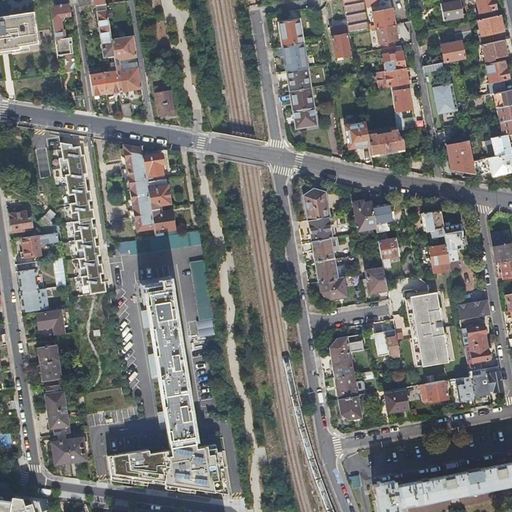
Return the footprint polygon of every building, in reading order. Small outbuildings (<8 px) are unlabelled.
[(343,0),(348,23),(349,31),(368,28),(364,6),(363,0),(343,0)] [(414,0),(417,13),(424,12),(421,0),(414,0)] [(465,2),(464,0),(450,0),(450,1),(440,3),(443,20),(463,16),(461,5),(465,4),(465,2)] [(475,0),(478,11),(495,7),(493,0),(475,0)] [(97,12),(100,37),(111,35),(106,2),(103,3),(91,4),(93,12),(97,12)] [(55,38),(57,54),(73,51),(72,42),(71,36),(64,37),(63,28),(62,29),(59,15),(70,14),(68,3),(50,6),(55,38)] [(373,11),(376,27),(395,24),(392,8),(373,11)] [(503,30),(500,14),(477,19),(481,34),(479,34),(480,41),(503,36),(502,30),(503,30)] [(282,24),(285,46),(303,43),(299,20),(282,24)] [(469,22),(455,25),(456,33),(470,30),(469,22)] [(347,33),(349,33),(349,31),(348,23),(331,26),(336,55),(350,53),(347,33)] [(382,42),(383,48),(396,46),(395,40),(398,40),(395,24),(376,27),(378,43),(382,42)] [(441,44),(444,61),(457,58),(462,57),(464,57),(460,40),(465,39),(466,44),(473,43),(472,38),(470,30),(456,33),(457,41),(441,44)] [(114,53),(115,60),(116,64),(119,64),(118,60),(136,57),(132,36),(111,39),(112,41),(114,53)] [(506,54),(503,39),(482,44),(485,60),(494,58),(494,56),(506,54)] [(103,55),(114,53),(112,41),(101,42),(103,55)] [(303,43),(285,46),(289,71),(307,67),(303,43)] [(386,70),(404,67),(400,45),(396,46),(383,48),(384,54),(383,54),(386,70)] [(505,68),(503,59),(485,63),(491,93),(493,93),(505,91),(503,79),(508,78),(506,68),(505,68)] [(137,61),(119,64),(120,69),(138,66),(137,61)] [(445,131),(441,113),(454,110),(448,81),(435,83),(433,73),(446,71),(444,61),(423,65),(436,133),(445,131)] [(119,64),(116,64),(116,70),(120,91),(141,88),(138,66),(120,69),(119,64)] [(102,66),(89,68),(93,95),(107,93),(103,72),(102,66)] [(307,67),(289,71),(292,90),(310,87),(307,67)] [(407,83),(410,83),(409,76),(405,77),(404,67),(386,70),(378,72),(380,87),(387,86),(388,86),(391,86),(404,84),(406,84),(407,83)] [(103,72),(107,93),(120,91),(116,70),(103,72)] [(407,89),(406,84),(404,84),(391,86),(394,111),(395,119),(397,127),(397,129),(398,130),(404,129),(402,118),(412,117),(408,88),(407,89)] [(153,88),(158,116),(173,113),(169,91),(167,91),(166,85),(153,88)] [(295,110),(314,107),(310,87),(292,90),(295,110)] [(493,93),(496,107),(511,104),(511,89),(505,91),(493,93)] [(63,92),(64,100),(72,99),(70,91),(63,92)] [(122,104),(124,117),(132,118),(130,102),(122,104)] [(511,104),(496,107),(499,121),(511,117),(511,104)] [(317,115),(316,106),(314,107),(295,110),(293,110),(296,127),(316,124),(315,115),(317,115)] [(507,134),(511,132),(511,117),(499,121),(502,135),(507,134)] [(360,148),(369,146),(367,130),(365,121),(365,119),(362,119),(362,122),(345,125),(349,147),(360,145),(360,148)] [(371,155),(405,150),(403,139),(398,130),(397,129),(397,127),(390,128),(391,132),(376,134),(375,131),(371,132),(370,130),(367,130),(369,146),(371,155)] [(495,156),(511,152),(507,134),(502,135),(491,138),(487,139),(490,153),(494,152),(495,156)] [(143,155),(142,147),(123,144),(123,148),(119,148),(120,155),(125,158),(126,168),(128,177),(125,182),(126,189),(127,196),(131,199),(133,209),(134,219),(131,223),(133,230),(136,230),(154,227),(151,209),(147,180),(143,155)] [(452,171),(474,173),(472,161),(469,144),(447,149),(452,171)] [(90,294),(106,292),(104,278),(100,279),(100,274),(103,273),(101,260),(98,260),(97,256),(100,255),(98,241),(95,242),(94,237),(97,237),(96,227),(91,228),(90,217),(93,217),(91,208),(88,208),(87,199),(90,199),(89,190),(84,191),(81,175),(87,174),(84,156),(80,157),(79,148),(61,151),(63,160),(67,159),(69,173),(65,174),(68,194),(74,193),(76,202),(69,203),(71,212),(77,211),(79,220),(73,221),(74,230),(80,229),(82,239),(75,239),(77,249),(83,248),(84,257),(79,258),(80,266),(86,266),(88,275),(82,276),(83,285),(89,284),(90,294)] [(472,161),(474,173),(487,170),(487,167),(490,167),(491,169),(492,175),(505,173),(505,172),(510,171),(511,167),(511,162),(511,161),(511,157),(511,152),(495,156),(472,161)] [(161,153),(143,155),(147,180),(163,178),(161,163),(163,162),(161,153)] [(151,209),(161,208),(160,204),(170,203),(166,178),(163,178),(147,180),(151,209)] [(329,216),(325,192),(313,188),(303,195),(307,220),(329,216)] [(372,206),(371,201),(363,203),(362,200),(353,202),(358,230),(376,227),(372,206)] [(376,232),(386,230),(385,221),(392,220),(388,203),(372,206),(376,227),(376,232)] [(155,231),(174,228),(172,210),(161,212),(161,208),(151,209),(154,227),(155,231)] [(443,225),(440,209),(423,212),(426,229),(435,228),(436,236),(444,235),(443,225)] [(32,228),(30,216),(26,216),(25,210),(9,212),(12,231),(32,228)] [(329,216),(307,220),(311,240),(330,237),(332,237),(329,216)] [(51,228),(40,217),(37,221),(49,231),(51,228)] [(446,244),(450,269),(459,268),(456,248),(462,246),(461,243),(463,243),(464,241),(464,238),(462,236),(460,237),(460,234),(461,234),(459,223),(443,225),(444,235),(446,244)] [(155,236),(175,233),(174,228),(155,231),(155,236)] [(201,243),(199,230),(128,241),(130,254),(201,243)] [(37,234),(21,237),(24,257),(40,254),(37,234)] [(330,237),(311,240),(314,261),(333,258),(330,237)] [(379,247),(383,267),(383,268),(391,267),(390,260),(399,258),(395,237),(378,240),(379,247)] [(492,245),(495,261),(500,260),(511,258),(511,256),(509,242),(492,245)] [(433,272),(450,270),(450,269),(446,244),(428,247),(431,264),(432,264),(433,272)] [(314,261),(318,281),(337,278),(334,257),(333,258),(314,261)] [(511,258),(500,260),(503,276),(511,274),(511,258)] [(62,259),(53,260),(57,286),(66,285),(62,259)] [(204,260),(190,262),(199,321),(213,319),(204,260)] [(369,292),(387,289),(385,280),(383,268),(383,267),(365,270),(369,292)] [(17,271),(20,291),(37,289),(34,268),(17,271)] [(337,278),(318,281),(320,290),(330,299),(346,296),(343,277),(337,278)] [(143,286),(168,444),(167,444),(167,445),(169,445),(190,441),(194,441),(193,440),(168,282),(168,280),(167,281),(166,278),(162,279),(163,281),(142,285),(142,286),(143,286)] [(37,289),(20,291),(23,310),(41,308),(40,303),(46,302),(44,288),(37,289)] [(409,296),(422,365),(448,361),(436,291),(409,296)] [(459,319),(472,317),(489,314),(486,300),(456,305),(459,319)] [(60,308),(36,311),(38,328),(53,326),(54,334),(64,333),(60,308)] [(468,344),(484,341),(483,333),(484,332),(482,324),(468,326),(467,324),(473,323),(472,317),(459,319),(460,328),(465,327),(468,344)] [(394,355),(398,354),(398,353),(394,329),(374,332),(378,355),(391,353),(392,354),(393,355),(394,355)] [(330,354),(349,351),(347,336),(338,337),(335,339),(333,337),(329,341),(331,344),(329,346),(330,354)] [(468,370),(480,368),(479,361),(474,362),(474,360),(488,358),(486,349),(484,341),(468,344),(463,345),(463,347),(464,353),(466,364),(468,370)] [(37,347),(39,362),(58,360),(56,344),(37,347)] [(330,354),(334,376),(353,373),(349,351),(330,354)] [(58,360),(39,362),(41,379),(61,377),(58,360)] [(492,391),(501,389),(497,366),(484,368),(480,368),(468,370),(468,375),(469,376),(471,376),(474,394),(484,392),(483,390),(491,388),(492,391)] [(334,376),(338,398),(356,395),(353,373),(334,376)] [(457,401),(472,398),(469,376),(468,375),(455,378),(453,378),(457,401)] [(446,398),(443,380),(424,383),(426,391),(421,392),(419,394),(420,399),(422,401),(427,400),(427,401),(446,398)] [(46,410),(65,408),(61,383),(44,386),(45,393),(43,393),(46,410)] [(404,386),(404,390),(406,398),(413,396),(412,385),(404,386)] [(386,411),(407,407),(406,398),(404,390),(383,393),(386,411)] [(356,395),(338,398),(340,411),(349,418),(361,416),(357,395),(356,395)] [(48,428),(52,427),(67,425),(65,408),(46,410),(48,428)] [(68,432),(67,425),(52,427),(53,435),(57,434),(68,432)] [(54,463),(86,459),(83,437),(69,439),(68,432),(57,434),(58,440),(50,441),(54,463)] [(191,446),(190,441),(169,445),(169,448),(148,452),(147,449),(107,455),(110,475),(117,474),(117,476),(152,481),(152,478),(164,479),(163,483),(213,491),(222,486),(215,446),(206,447),(206,444),(191,446)] [(399,511),(398,505),(511,483),(511,461),(394,485),(393,479),(379,482),(379,479),(375,480),(376,483),(371,483),(377,511),(399,511)] [(8,511),(10,501),(0,499),(0,511),(8,511)]
